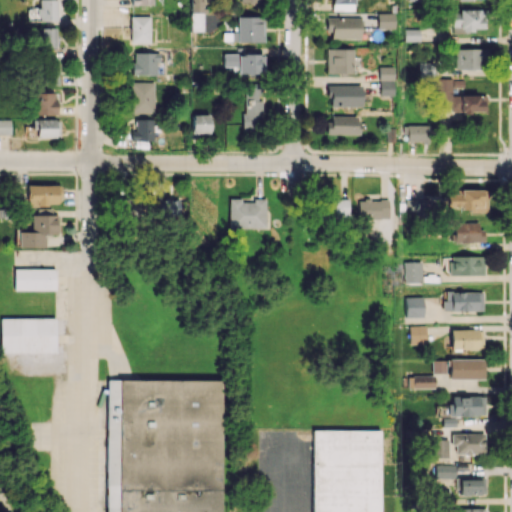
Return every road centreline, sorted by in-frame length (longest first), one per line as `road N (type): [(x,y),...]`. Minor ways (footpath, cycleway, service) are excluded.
road 1 (residential): [(511,166),(0,160)]
road 2 (residential): [(90,250),(91,511)]
road 3 (residential): [(90,0),(90,250)]
road 4 (residential): [(293,0),(293,192)]
